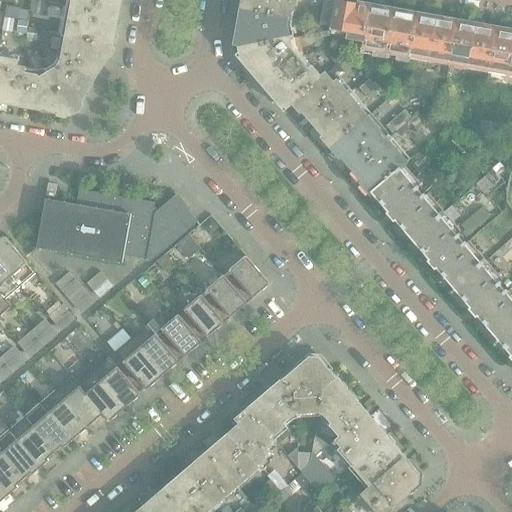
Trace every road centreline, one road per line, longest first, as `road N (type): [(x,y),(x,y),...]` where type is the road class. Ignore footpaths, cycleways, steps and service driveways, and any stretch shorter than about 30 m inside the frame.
road 1 (residential): [(511,418),(211,73)]
road 2 (residential): [(75,511),(322,300)]
road 3 (residential): [(163,112),(322,300)]
road 4 (residential): [(322,300),(472,474)]
road 5 (residential): [(35,145),(107,152),(163,112)]
